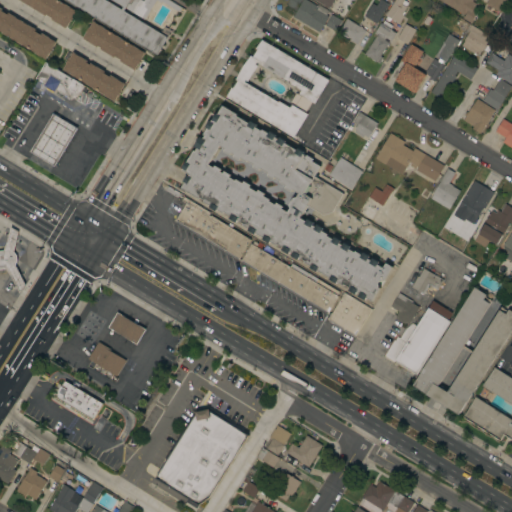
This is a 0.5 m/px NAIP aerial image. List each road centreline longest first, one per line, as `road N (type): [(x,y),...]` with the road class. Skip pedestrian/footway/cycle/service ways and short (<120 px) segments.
road 1 (primary): [(93,255),(511,505)]
road 2 (primary): [(511,478),(224,304)]
road 3 (residential): [(229,0),(511,171)]
road 4 (primary): [(107,234),(249,12)]
road 5 (residential): [(471,511),(284,399)]
road 6 (primary): [(224,304),(107,234)]
